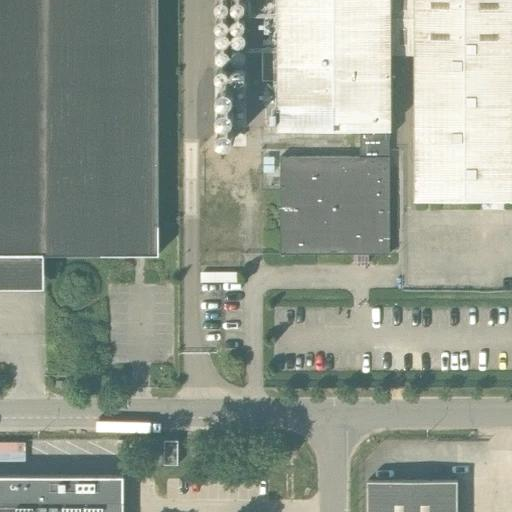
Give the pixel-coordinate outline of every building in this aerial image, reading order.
[(0,0),(0,254),(159,255),(158,0),(0,0)] [(219,0),(219,2),(220,7),(223,10),(227,11),(231,9),(233,5),(233,1),(232,0),(219,0)] [(238,0),(237,2),(238,6),(241,9),(245,10),(249,9),(252,5),(252,0),(251,0),(238,0)] [(511,0),(278,0),(279,128),(360,128),(360,157),(280,157),(280,255),(354,254),(354,263),(368,263),(368,254),(389,254),(389,128),(391,128),(391,54),(415,54),(415,199),(511,199),(511,0)] [(219,22),(220,27),(222,30),(226,31),(230,29),(233,25),(233,21),(230,17),(226,16),(221,18),(219,22)] [(238,22),(238,27),(241,30),(245,31),(249,30),(252,26),(252,21),(249,17),(244,16),(240,18),(238,22)] [(236,47),(237,52),(240,55),(244,56),(248,55),(251,51),(251,46),(248,43),(243,41),(239,43),(236,47)] [(218,48),(219,52),(222,55),(226,56),(230,55),(232,51),(232,46),(229,43),(225,42),(220,43),(218,48)] [(218,66),(219,71),(222,74),(226,75),(230,74),(232,70),(232,65),(229,61),(225,60),(220,62),(218,66)] [(235,66),(236,71),(239,74),(243,75),(247,73),(250,70),(250,65),(247,61),(242,60),(238,62),(235,66)] [(238,92),(238,96),(241,99),(245,100),(249,99),(252,95),(252,90),(249,87),(244,86),(240,87),(238,92)] [(219,93),(220,98),(223,101),(227,102),(231,100),(234,96),(233,92),(231,88),(226,87),(221,89),(219,93)] [(187,469),(187,444),(174,444),(174,469),(187,469)] [(123,511),(123,478),(0,477),(0,511),(123,511)] [(457,511),(457,481),(367,481),(367,511),(457,511)]
